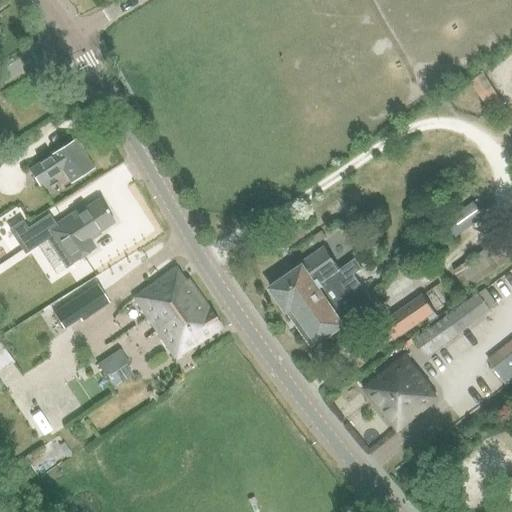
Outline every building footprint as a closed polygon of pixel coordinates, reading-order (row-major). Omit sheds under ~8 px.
[(503,103),(483,73),(470,82),(491,112),(503,103)] [(41,92),(45,99),(52,95),(47,89),(41,92)] [(76,143),(30,171),(40,186),(59,173),(64,171),(67,176),(72,183),(93,170),(82,152),(84,151),(78,141),(76,143)] [(101,232),(115,223),(100,201),(87,210),(85,207),(50,230),(73,264),(96,249),(91,241),(102,234),(101,232)] [(445,222),(456,237),(484,217),(472,201),(445,222)] [(322,232),(315,237),(320,243),(327,239),(322,232)] [(302,267),(270,289),(288,315),(294,311),(318,346),(349,324),(375,306),(367,293),(355,276),(363,270),(356,259),(339,271),(323,248),(300,264),(302,267)] [(375,253),(368,258),(375,269),(383,264),(375,253)] [(134,298),(176,360),(222,329),(189,281),(186,283),(176,269),(134,298)] [(97,285),(69,304),(81,322),(109,303),(97,285)] [(478,294),(446,316),(459,334),(491,311),(478,294)] [(405,335),(434,314),(422,298),(383,325),(395,342),(405,335)] [(459,334),(446,316),(413,340),(425,358),(459,334)] [(511,340),(487,361),(505,384),(511,378),(511,340)] [(109,375),(129,363),(120,349),(98,363),(98,368),(103,376),(109,375)] [(365,391),(398,432),(437,400),(428,390),(430,389),(405,359),(365,391)] [(34,475),(23,459),(10,468),(22,484),(34,475)]
